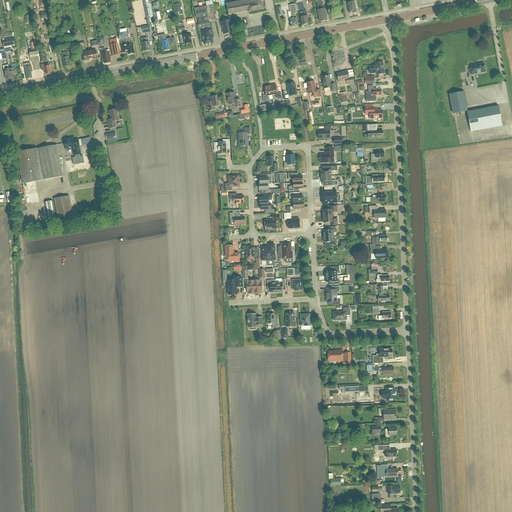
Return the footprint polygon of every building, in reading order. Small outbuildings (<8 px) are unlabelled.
[(149,0),(142,0),(144,12),(145,12),(147,25),(153,24),(149,0)] [(242,0),(242,1),(227,4),(229,14),(248,10),(248,12),(263,9),(262,2),(263,2),(262,0),(242,0)] [(352,14),(356,13),(354,2),(353,0),(349,0),(350,3),(347,4),(349,14),(352,13),(352,14)] [(323,9),(321,2),(316,3),(320,22),(327,21),(325,9),(323,9)] [(296,17),(295,14),(296,13),(295,5),(289,6),(292,18),(290,19),(291,27),(297,26),(296,17)] [(196,18),(197,18),(199,25),(197,25),(200,40),(204,39),(204,44),(212,42),(212,38),(213,38),(210,23),(209,23),(207,16),(206,6),(194,9),(196,18)] [(307,16),(307,13),(306,10),(299,12),(302,25),(309,24),(307,16)] [(232,33),(230,20),(220,22),(221,26),(222,26),(224,34),(232,33)] [(143,34),(151,32),(150,26),(141,27),(143,34)] [(129,32),(119,34),(120,40),(130,38),(129,32)] [(188,35),(188,32),(184,33),(184,35),(183,36),(185,44),(192,43),(190,38),(191,38),(191,34),(188,35)] [(166,39),(165,34),(158,36),(159,41),(161,40),(163,47),(164,47),(165,51),(169,50),(168,44),(169,44),(168,39),(166,39)] [(4,47),(14,45),(13,38),(2,40),(4,47)] [(148,42),(147,38),(141,39),(144,52),(150,50),(149,46),(150,45),(149,42),(148,42)] [(113,56),(120,55),(116,39),(109,40),(113,56)] [(89,50),(91,60),(97,59),(96,52),(99,51),(97,41),(91,42),(92,46),(91,46),(92,49),(89,50)] [(132,45),(132,41),(126,42),(126,45),(121,45),(122,51),(127,50),(128,54),(134,53),(133,45),(132,45)] [(91,60),(89,50),(89,52),(87,52),(85,42),(78,44),(80,55),(83,54),(85,61),(91,60)] [(106,53),(105,50),(101,51),(102,54),(103,61),(104,61),(104,64),(111,62),(110,59),(111,59),(109,52),(106,53)] [(69,61),(67,52),(62,53),(63,59),(64,63),(65,67),(70,66),(69,62),(69,61)] [(385,73),(383,62),(375,64),(375,66),(369,67),(370,74),(373,73),(373,74),(376,73),(377,75),(385,73)] [(28,67),(28,63),(24,64),(25,67),(24,67),(26,79),(32,78),(31,72),(32,72),(31,66),(28,67)] [(50,73),(49,66),(49,63),(41,65),(42,71),(45,70),(45,74),(50,73)] [(485,72),(484,64),(476,65),(476,64),(470,65),(472,75),(485,72)] [(9,69),(8,65),(3,66),(6,79),(13,78),(12,75),(16,74),(17,73),(16,69),(15,68),(11,69),(9,69)] [(337,75),(338,82),(339,86),(347,85),(354,83),(353,77),(349,78),(347,71),(343,72),(343,73),(337,75)] [(331,85),(329,76),(322,77),(324,89),(330,88),(331,92),(336,91),(335,84),(331,85)] [(365,85),(374,84),(374,76),(365,77),(365,85)] [(316,91),(314,82),(306,83),(307,83),(304,84),(303,85),(304,88),(305,89),(307,88),(309,94),(312,93),(313,98),(321,97),(319,90),(316,91)] [(296,92),(295,83),(287,85),(289,96),(293,96),(294,98),(301,97),(300,91),(296,92)] [(270,86),(272,95),(275,95),(276,98),(278,98),(278,99),(282,99),(281,93),(277,93),(276,85),(270,86)] [(269,96),(272,95),(270,86),(264,87),(266,96),(263,96),(264,102),(267,101),(267,100),(269,99),(269,96)] [(373,90),(373,86),(368,86),(368,93),(366,93),(366,92),(365,92),(366,102),(376,102),(376,101),(375,101),(375,98),(374,98),(374,96),(381,96),(381,90),(373,90)] [(453,114),(467,111),(463,92),(449,95),(453,114)] [(236,100),(234,93),(226,94),(228,105),(234,104),(234,107),(241,106),(239,100),(236,100)] [(209,98),(210,102),(206,103),(207,105),(208,111),(215,110),(215,107),(218,106),(217,96),(209,98)] [(471,132),(502,126),(498,106),(467,112),(471,132)] [(373,110),(373,107),(365,107),(365,115),(370,115),(370,118),(382,118),(382,110),(373,110)] [(109,129),(116,127),(115,121),(119,120),(117,109),(109,111),(110,119),(108,120),(109,129)] [(376,131),(376,125),(367,126),(367,131),(368,138),(383,137),(382,131),(376,131)] [(330,139),(329,132),(331,131),(331,127),(325,127),(325,131),(318,132),(319,139),(330,139)] [(250,135),(250,128),(243,128),(244,133),(238,134),(239,146),(236,147),(243,146),(243,147),(244,147),(244,146),(248,146),(247,146),(247,135),(250,135)] [(70,139),(69,138),(67,138),(67,140),(64,140),(66,149),(73,147),(74,150),(73,150),(74,155),(81,154),(80,149),(79,149),(79,146),(78,140),(75,140),(75,138),(70,139)] [(218,151),(218,154),(226,154),(226,149),(230,149),(229,140),(222,140),(223,143),(218,143),(218,147),(214,147),(214,152),(218,151)] [(63,176),(57,145),(37,149),(37,148),(17,152),(23,184),(63,176)] [(330,163),(331,163),(331,159),(334,159),(333,148),(326,148),(326,155),(320,155),(320,157),(320,158),(319,159),(319,160),(320,161),(320,163),(327,163),(328,164),(329,164),(330,163)] [(371,162),(377,162),(377,158),(384,157),(383,151),(375,152),(375,154),(371,154),(371,162)] [(290,165),(294,165),(294,156),(287,156),(287,162),(284,163),(284,169),(290,168),(290,165)] [(278,164),(274,164),(274,157),(267,157),(267,167),(271,167),(271,173),(278,172),(278,164)] [(320,177),(331,176),(331,171),(337,171),(337,166),(325,166),(325,169),(321,170),(321,173),(320,173),(320,177)] [(283,182),(283,173),(274,173),(275,183),(283,182)] [(293,183),(302,182),(302,176),(294,177),(294,174),(288,174),(288,179),(291,179),(291,180),(293,180),(293,183)] [(259,184),(269,184),(269,180),(271,180),(271,175),(265,175),(265,178),(259,178),(260,184),(259,184)] [(381,176),(381,175),(376,175),(376,177),(366,177),(366,184),(373,184),(373,182),(381,181),(385,181),(384,176),(381,176)] [(232,191),(232,187),(239,186),(238,176),(235,177),(235,176),(228,176),(228,181),(229,184),(225,184),(225,191),(232,191)] [(331,176),(320,177),(320,180),(321,180),(321,184),(326,183),(326,186),(338,186),(338,181),(331,181),(331,176)] [(302,182),(293,183),(293,185),(291,185),(291,187),(288,187),(289,192),(295,192),(295,189),(303,188),(302,182)] [(269,184),(259,184),(259,190),(265,190),(265,193),(271,193),(271,190),(268,190),(268,184),(269,184)] [(321,191),(322,200),(323,201),(327,201),(327,202),(331,202),(331,203),(336,203),(336,196),(335,196),(334,190),(332,191),(332,187),(324,187),(324,191),(321,191)] [(293,203),(302,202),(302,200),(303,199),(303,196),(296,196),(296,193),(289,193),(290,199),(293,199),(293,203)] [(237,197),(237,194),(229,194),(229,200),(233,200),(234,204),(244,203),(243,196),(237,197)] [(271,195),(265,195),(263,195),(264,198),(259,198),(260,204),(271,204),(270,204),(269,204),(269,200),(272,200),(271,195)] [(59,222),(74,220),(69,196),(54,199),(59,222)] [(52,200),(45,202),(48,221),(55,220),(52,200)] [(302,202),(293,203),(293,207),(290,207),(290,213),(297,213),(297,209),(304,209),(303,205),(302,205),(302,202)] [(271,207),(271,204),(260,204),(260,205),(261,205),(261,210),(266,210),(266,213),(268,213),(274,213),(274,207),(271,207)] [(377,210),(377,206),(369,207),(370,214),(374,213),(374,218),(386,217),(386,210),(377,210)] [(322,217),(333,216),(333,212),(337,212),(337,207),(329,207),(330,210),(322,210),(322,217)] [(240,217),(240,213),(230,213),(230,220),(234,220),(234,225),(245,225),(244,217),(240,217)] [(291,220),(291,213),(284,214),(284,220),(288,220),(288,228),(300,228),(299,225),(300,225),(300,222),(299,221),(299,219),(291,220)] [(265,229),(277,229),(276,221),(280,221),(279,215),(272,216),(273,221),(265,221),(265,223),(264,224),(264,226),(265,227),(265,229)] [(333,216),(322,217),(323,223),(330,222),(330,225),(338,225),(337,219),(334,220),(333,216)] [(323,236),(333,236),(333,232),(336,232),(336,227),(330,227),(330,230),(323,230),(323,236)] [(383,236),(383,235),(380,235),(380,237),(376,237),(376,244),(380,244),(380,241),(387,241),(387,236),(383,236)] [(333,236),(323,236),(324,242),(330,242),(330,245),(336,245),(336,239),(333,240),(333,236)] [(291,244),(284,244),(281,244),(281,247),(281,251),(278,251),(279,259),(282,259),(293,259),(292,252),(291,252),(291,244)] [(275,265),(274,260),(275,260),(274,245),(269,245),(269,247),(262,248),(263,260),(266,260),(266,266),(275,265)] [(235,253),(233,252),(233,246),(225,247),(226,258),(230,257),(230,261),(239,261),(239,253),(235,253)] [(251,248),(251,246),(246,246),(246,261),(250,260),(250,256),(254,256),(254,257),(259,257),(258,251),(254,251),(254,248),(251,248)] [(388,250),(380,250),(380,247),(370,247),(370,254),(375,254),(376,259),(388,258),(388,250)] [(325,270),(325,276),(337,276),(337,273),(339,273),(339,267),(332,267),(332,270),(325,270)] [(246,284),(247,292),(247,294),(249,294),(254,294),(254,281),(248,281),(247,270),(242,271),(243,284),(246,284)] [(337,276),(325,276),(326,282),(329,282),(329,285),(340,285),(339,281),(337,281),(337,276)] [(228,295),(236,295),(236,287),(242,287),(241,278),(233,278),(233,281),(228,281),(228,295)] [(254,294),(260,294),(262,293),(262,291),(261,280),(254,281),(254,294)] [(276,293),(276,283),(276,280),(267,281),(267,287),(270,287),(270,293),(276,293)] [(276,283),(276,293),(282,292),(282,286),(285,286),(285,280),(282,280),(282,283),(276,283)] [(298,291),(298,290),(302,290),(302,280),(292,280),(293,290),(295,290),(295,291),(298,291)] [(381,296),(381,293),(383,293),(382,286),(377,286),(378,289),(379,290),(379,293),(379,296),(378,297),(378,298),(378,299),(378,301),(390,300),(390,296),(386,296),(381,296)] [(326,296),(337,296),(336,292),(339,292),(339,287),(332,287),(333,290),(325,290),(326,294),(326,296)] [(337,296),(326,296),(327,299),(326,299),(326,302),(333,302),(333,305),(340,305),(340,299),(337,299),(337,296)] [(333,321),(346,320),(346,315),(350,315),(349,308),(343,308),(343,312),(333,312),(333,321)] [(379,320),(383,320),(383,319),(391,319),(390,312),(382,313),(382,316),(378,316),(379,320)] [(290,313),(290,314),(286,314),(286,315),(286,320),(286,327),(295,327),(295,322),(294,322),(294,313),(290,313)] [(275,320),(274,314),(267,314),(268,324),(272,324),(272,328),(278,328),(278,320),(275,320)] [(257,319),(256,318),(256,315),(248,315),(248,319),(248,320),(248,322),(248,323),(249,326),(256,326),(256,325),(262,325),(262,318),(257,319)] [(310,318),(310,315),(301,315),(301,326),(313,325),(313,318),(310,318)] [(380,356),(372,356),(372,364),(383,363),(382,357),(392,357),(392,349),(380,349),(380,356)] [(342,351),(338,351),(338,352),(328,352),(328,361),(338,360),(338,361),(342,361),(342,351)] [(393,368),(387,368),(387,367),(383,367),(383,369),(378,369),(378,365),(372,366),(372,371),(378,371),(378,375),(383,375),(383,374),(393,374),(393,368)] [(394,393),(394,389),(394,388),(386,389),(386,392),(381,392),(381,394),(381,396),(381,397),(386,397),(386,401),(394,400),(394,399),(394,395),(395,395),(395,393),(394,393)] [(374,424),(384,424),(384,419),(395,419),(395,410),(383,411),(384,418),(377,418),(377,420),(373,420),(374,424)] [(385,438),(389,437),(389,435),(396,434),(396,428),(389,429),(385,429),(385,438)] [(390,450),(389,446),(378,446),(378,450),(386,450),(386,457),(397,456),(396,450),(390,450)] [(387,469),(387,465),(381,466),(382,472),(386,472),(386,477),(397,477),(397,469),(387,469)] [(340,478),(332,478),(332,474),(329,474),(329,485),(340,485),(340,478)] [(395,486),(387,486),(388,494),(392,494),(392,493),(400,493),(400,490),(399,486),(395,486)]
